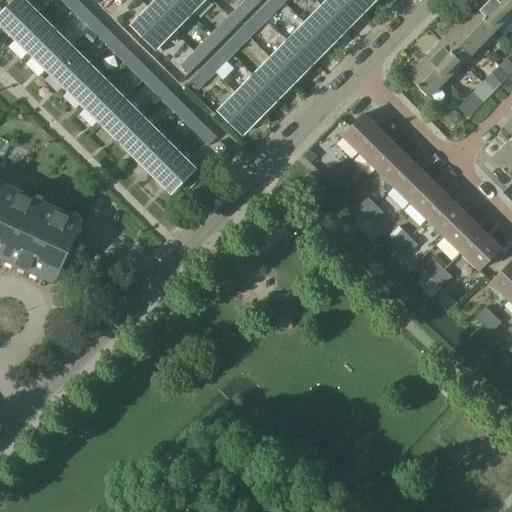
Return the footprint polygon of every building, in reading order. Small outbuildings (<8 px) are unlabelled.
[(21,0),(13,0),(0,13),(0,21),(14,36),(35,14),(21,0)] [(60,0),(72,12),(81,3),(78,0),(60,0)] [(177,0),(157,0),(151,7),(172,28),(189,11),(177,0)] [(177,0),(189,11),(199,0),(177,0)] [(237,24),(254,7),(246,0),(230,17),(237,24)] [(282,0),(270,0),(258,12),(266,21),(284,2),(282,0)] [(352,0),(330,0),(324,6),(345,27),(362,10),(352,0)] [(352,0),(362,10),(371,0),(352,0)] [(495,30),(511,13),(498,0),(481,0),(474,8),(495,30)] [(511,0),(498,0),(511,13),(511,12),(511,0)] [(90,29),(99,20),(81,3),(72,12),(90,29)] [(324,6),(306,24),(328,45),(345,27),(324,6)] [(151,7),(133,25),(154,46),(172,28),(151,7)] [(478,47),(495,30),(474,8),(456,26),(478,47)] [(258,12),(242,29),(250,37),(266,21),(258,12)] [(35,14),(14,36),(31,53),(53,31),(36,15),(35,14)] [(220,41),(237,24),(230,17),(212,34),(220,41)] [(108,46),(116,38),(99,20),(90,29),(108,46)] [(306,24),(290,41),(311,62),(328,45),(306,24)] [(461,64),(478,47),(456,26),(440,42),(461,64)] [(242,29),(226,45),(234,53),(250,37),(242,29)] [(53,31),(31,53),(49,70),(70,49),(53,31)] [(203,59),(220,41),(212,34),(195,52),(203,59)] [(126,64),(134,55),(116,38),(108,46),(126,64)] [(289,42),(272,59),(293,80),(311,62),(290,41),(289,42)] [(445,80),(461,64),(440,42),(423,59),(445,80)] [(226,45),(207,65),(215,72),(223,80),(234,69),(226,62),(227,61),(234,53),(226,45)] [(70,49),(49,70),(66,87),(88,66),(70,49)] [(189,73),(203,59),(195,52),(181,66),(189,73)] [(143,80),(151,73),(134,55),(126,64),(143,80)] [(498,67),(509,78),(511,74),(511,62),(507,58),(498,67)] [(272,59),(256,76),(276,97),(293,80),(272,59)] [(428,98),(445,80),(423,59),(406,76),(428,98)] [(207,65),(189,82),(198,91),(215,72),(207,65)] [(88,66),(66,87),(84,104),(105,83),(111,77),(104,70),(99,76),(88,66)] [(502,85),(509,78),(498,67),(491,74),(502,85)] [(160,98),(168,89),(151,73),(143,80),(160,98)] [(256,76),(238,93),(259,114),(276,97),(256,76)] [(105,83),(84,104),(100,121),(122,99),(121,99),(127,93),(120,86),(114,92),(105,83)] [(177,114),(185,106),(168,89),(160,98),(177,114)] [(465,100),(476,111),(485,102),(474,91),(465,100)] [(236,95),(220,111),(242,132),(258,116),(259,114),(238,93),(236,95)] [(122,99),(100,121),(118,139),(121,141),(141,118),(146,113),(139,106),(134,111),(122,100),(122,99)] [(468,118),(476,111),(465,100),(458,107),(468,118)] [(195,132),(203,124),(185,106),(177,114),(195,132)] [(364,115),(342,137),(359,154),(381,132),(364,115)] [(141,118),(121,141),(136,156),(157,134),(141,118)] [(203,124),(195,132),(209,145),(217,137),(203,124)] [(381,132),(359,154),(376,171),(398,149),(381,132)] [(157,134),(136,156),(154,174),(175,152),(180,146),(174,140),(169,145),(157,134)] [(511,180),(511,146),(509,143),(492,161),(511,180)] [(398,149),(376,171),(393,187),(414,166),(398,149)] [(175,152),(154,174),(172,191),(193,169),(175,152)] [(331,184),(342,173),(333,164),(323,175),(331,184)] [(414,166),(393,187),(410,204),(431,183),(414,166)] [(342,173),(331,184),(338,191),(349,180),(342,173)] [(0,259),(54,285),(84,220),(0,181),(0,259)] [(431,183),(410,204),(426,221),(448,199),(431,183)] [(365,215),(376,204),(368,197),(358,207),(365,215)] [(448,199),(426,221),(443,237),(465,216),(448,199)] [(376,204),(365,215),(373,224),(384,213),(376,204)] [(465,216),(443,237),(460,254),(481,232),(465,216)] [(400,248),(410,237),(403,229),(392,240),(400,248)] [(481,232),(460,254),(477,271),(498,249),(481,232)] [(410,237),(400,248),(408,256),(419,245),(410,237)] [(434,279),(444,269),(437,261),(426,272),(434,279)] [(511,261),(511,262),(490,283),(508,301),(511,296),(511,261)] [(444,269),(434,279),(443,288),(453,278),(444,269)] [(269,317),(293,316),(292,292),(268,293),(269,317)] [(475,318),(482,325),(493,314),(486,307),(475,318)] [(493,314),(482,325),(491,334),(502,323),(493,314)] [(511,453),(459,404),(443,421),(505,480),(511,472),(511,453)]
